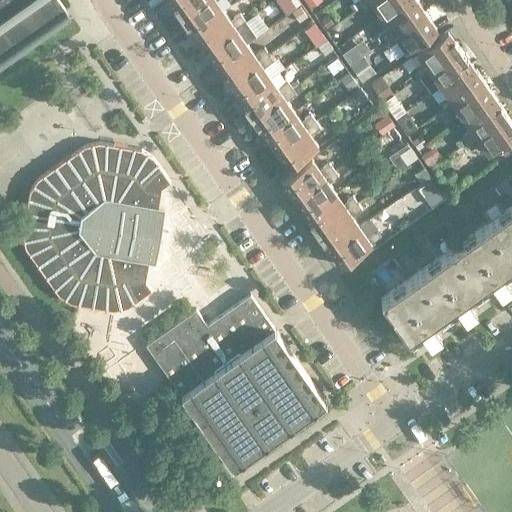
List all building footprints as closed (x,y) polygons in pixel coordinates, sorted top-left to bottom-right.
[(0,0),(0,64),(63,20),(58,13),(65,8),(59,0),(0,0)] [(170,0),(180,14),(199,0),(170,0)] [(199,0),(180,14),(192,31),(223,9),(216,0),(199,0)] [(402,0),(367,0),(360,5),(365,12),(374,5),(382,15),(402,0)] [(424,10),(417,0),(402,0),(382,15),(389,25),(379,32),(383,39),(424,10)] [(290,2),(283,7),(287,13),(296,7),(291,1),(290,2)] [(303,6),(293,14),(299,22),(310,15),(305,8),(303,6)] [(230,19),(223,9),(192,31),(203,47),(244,19),(240,12),(230,19)] [(437,28),(424,10),(383,39),(388,45),(398,38),(406,49),(437,28)] [(322,19),(327,27),(333,22),(328,15),(322,19)] [(249,25),(244,19),(203,47),(215,64),(246,42),(239,32),(249,25)] [(448,36),(444,30),(416,50),(424,61),(414,68),(419,75),(460,46),(451,34),(448,36)] [(327,40),(319,45),(325,54),(333,49),(327,41),(327,40)] [(254,53),(246,42),(215,64),(227,81),(268,52),(264,46),(254,53)] [(471,63),(460,46),(419,75),(430,92),(440,85),(471,63)] [(352,47),(344,53),(351,63),(359,57),(352,47)] [(273,59),(268,52),(227,81),(239,98),(270,76),(263,66),(273,59)] [(337,58),(328,65),(334,73),(343,66),(338,60),(337,58)] [(483,79),(471,63),(440,85),(447,95),(437,102),(442,108),(483,79)] [(349,72),(340,78),(348,89),(357,84),(349,72)] [(277,86),(270,76),(239,98),(251,115),(292,86),(287,79),(277,86)] [(373,84),(372,84),(384,100),(394,93),(382,77),(373,84)] [(495,96),(483,79),(442,108),(447,115),(457,108),(464,118),(495,96)] [(296,92),(292,86),(251,115),(263,131),(294,109),(286,99),(296,92)] [(360,88),(354,93),(361,103),(368,98),(360,88)] [(507,113),(495,96),(464,118),(471,128),(461,135),(465,142),(507,113)] [(393,112),(392,112),(397,118),(406,111),(402,105),(393,112)] [(301,120),(294,109),(263,131),(274,148),(315,119),(311,113),(301,120)] [(511,126),(511,120),(507,113),(465,142),(470,148),(480,141),(488,152),(511,135),(511,127),(511,126)] [(385,115),(375,122),(383,133),(392,126),(385,115)] [(320,126),(315,119),(274,148),(287,166),(318,144),(310,133),(320,126)] [(419,133),(411,139),(416,146),(424,141),(419,133)] [(152,288),(145,279),(138,278),(141,259),(147,260),(147,261),(148,261),(149,261),(149,260),(155,261),(159,236),(160,236),(161,236),(161,235),(161,234),(161,233),(160,233),(164,207),(158,206),(158,205),(157,205),(156,205),(156,206),(151,205),(154,186),(161,187),(170,181),(153,156),(141,148),(126,146),(99,141),(84,144),(37,177),(29,190),(22,232),(25,246),(58,294),(71,302),(113,309),(127,306),(152,288)] [(319,168),(311,157),(283,177),(287,182),(284,185),(293,197),(333,168),(329,161),(319,168)] [(338,174),(333,168),(293,197),(304,213),(335,191),(328,181),(338,174)] [(443,182),(449,192),(461,184),(455,174),(443,182)] [(431,181),(420,189),(433,206),(444,199),(431,181)] [(498,183),(491,188),(495,195),(502,189),(498,183)] [(343,202),(335,191),(304,213),(316,230),(357,201),(352,195),(343,202)] [(362,208),(357,201),(316,230),(328,247),(359,225),(352,215),(362,208)] [(511,204),(487,222),(511,256),(511,204)] [(511,262),(511,256),(487,222),(452,247),(479,285),(492,277),(502,291),(511,285),(501,270),(511,262)] [(366,235),(359,225),(328,247),(340,264),(371,242),(381,235),(376,228),(366,235)] [(479,285),(452,247),(416,272),(444,311),(457,301),(467,316),(476,309),(466,295),(479,285)] [(444,311),(416,272),(380,297),(408,336),(421,326),(432,341),(441,334),(431,320),(444,311)] [(269,321),(250,293),(218,315),(207,323),(196,307),(145,343),(151,350),(172,381),(224,454),(233,466),(326,401),(269,321)]
